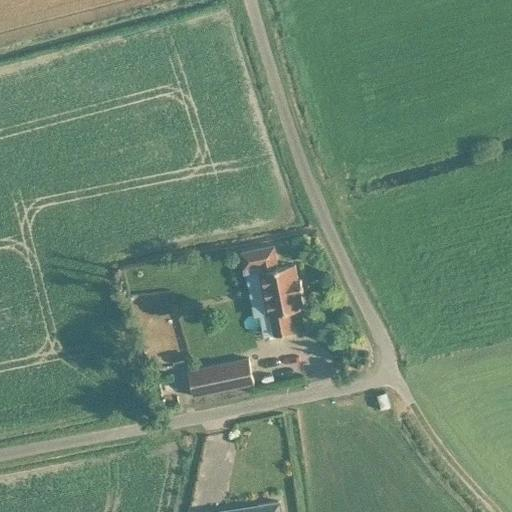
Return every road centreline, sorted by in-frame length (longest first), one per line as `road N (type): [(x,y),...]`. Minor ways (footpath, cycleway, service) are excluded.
road 1 (unclassified): [(0,456),(393,378),(297,155),(250,0)]
road 2 (track): [(478,511),(393,378)]
